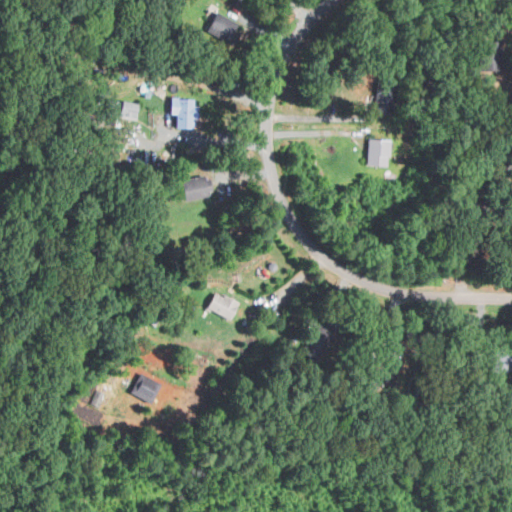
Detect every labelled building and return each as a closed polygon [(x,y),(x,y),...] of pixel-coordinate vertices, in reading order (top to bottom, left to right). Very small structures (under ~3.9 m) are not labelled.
[(233,23),(211,10),(200,30),(222,43),(233,23)] [(474,70),(488,70),(487,46),(473,46),(474,70)] [(188,128),(189,98),(164,97),(164,114),(170,114),(169,128),(188,128)] [(104,115),(130,117),(131,102),(105,100),(104,115)] [(361,165),(382,166),(383,140),(363,139),(361,165)] [(176,199),(206,197),(204,176),(174,178),(176,199)] [(270,270),(268,269),(268,267),(267,265),(268,264),(268,262),(270,261),(271,260),(273,260),(274,261),(276,262),(277,263),(277,264),(277,266),(277,268),(276,269),(275,270),(273,270),(271,270),(270,270)] [(234,303),(209,290),(200,307),(225,320),(234,303)] [(147,403),(157,382),(135,372),(126,393),(147,403)] [(95,390),(103,393),(97,407),(89,403),(95,390)]
